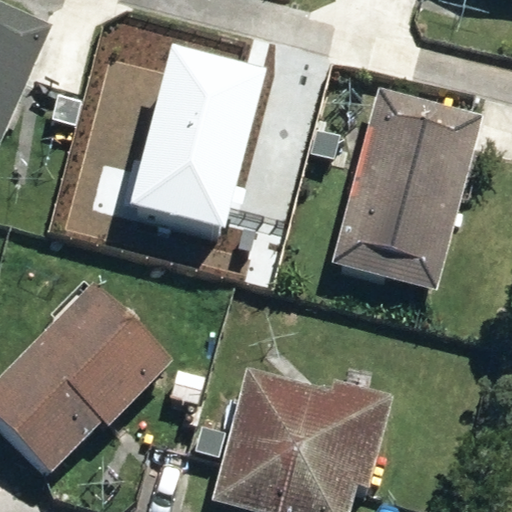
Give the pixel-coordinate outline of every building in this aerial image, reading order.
[(0,140),(47,36),(0,14),(0,140)] [(123,246),(233,249),(240,64),(131,61),(123,246)] [(327,275),(431,303),(476,129),(374,102),(327,275)] [(53,128),(69,133),(74,109),(59,104),(53,128)] [(304,163),(321,168),(329,141),(311,137),(304,163)] [(294,178),(301,151),(284,147),(276,173),(294,178)] [(0,380),(0,439),(45,483),(95,432),(99,438),(165,371),(86,294),(0,380)] [(164,406),(192,413),(199,386),(170,380),(164,406)] [(209,511),(213,511),(345,511),(350,495),(363,499),(387,407),(328,392),(326,402),(243,381),(209,511)]
